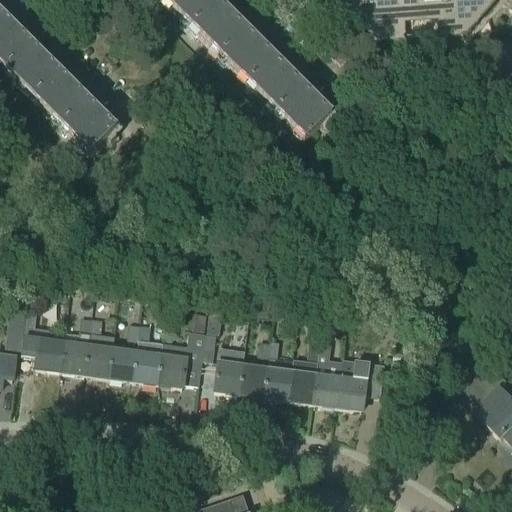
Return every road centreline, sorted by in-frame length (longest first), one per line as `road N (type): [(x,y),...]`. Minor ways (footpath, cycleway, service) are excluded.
road 1 (residential): [(0,426),(186,435),(326,454),(438,511)]
road 2 (residential): [(105,117),(0,6)]
road 3 (residential): [(327,89),(233,0)]
